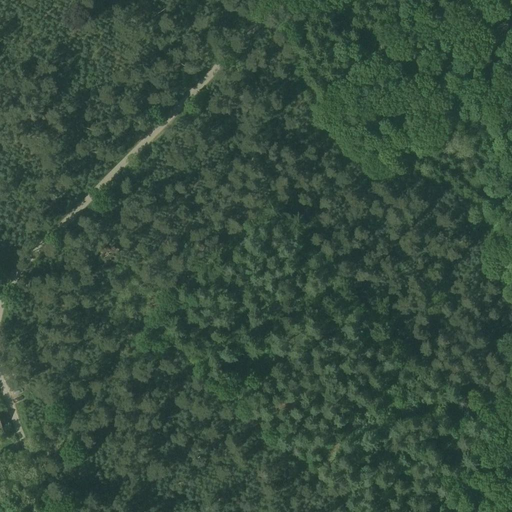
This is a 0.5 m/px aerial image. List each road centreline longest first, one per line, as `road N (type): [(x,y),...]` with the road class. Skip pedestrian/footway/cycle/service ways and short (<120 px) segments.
road 1 (residential): [(278,0),(22,266),(0,311)]
road 2 (residential): [(0,353),(56,511)]
road 3 (track): [(511,398),(417,511)]
